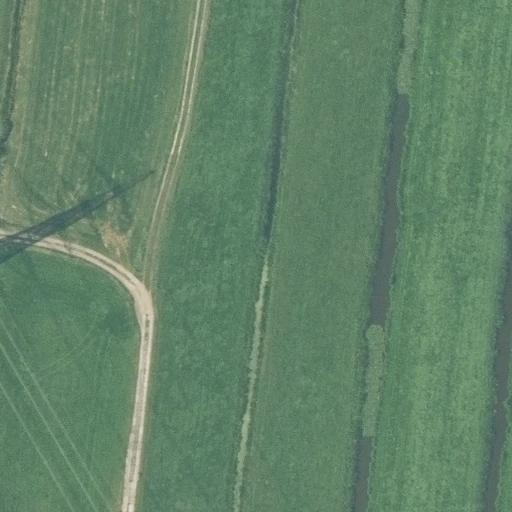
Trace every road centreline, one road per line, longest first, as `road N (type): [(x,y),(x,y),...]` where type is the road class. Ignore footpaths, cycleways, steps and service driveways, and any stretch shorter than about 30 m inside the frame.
road 1 (track): [(143,291),(198,0)]
road 2 (track): [(121,511),(143,291)]
road 3 (track): [(143,291),(116,262),(65,234),(0,226)]
